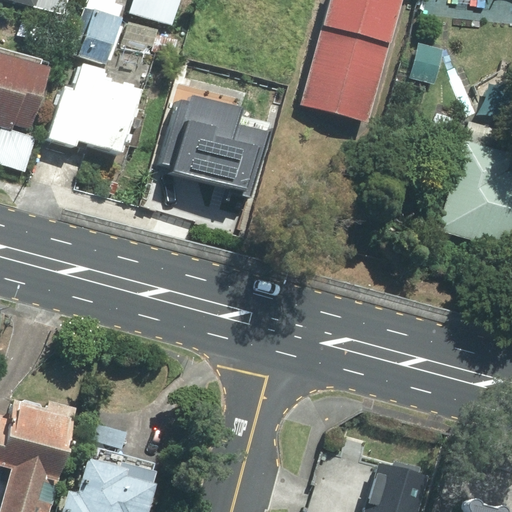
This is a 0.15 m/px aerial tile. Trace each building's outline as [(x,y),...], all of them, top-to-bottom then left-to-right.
[(15,0),(64,16),(69,0),(15,0)] [(77,61),(105,69),(124,0),(122,0),(83,0),(68,58),(77,61)] [(179,0),(135,0),(132,11),(172,23),(179,0)] [(294,0),(223,0),(223,3),(287,24),(294,0)] [(399,0),(329,0),(303,99),(367,117),(399,0)] [(0,154),(27,161),(53,64),(0,50),(0,154)] [(148,81),(75,61),(56,129),(129,148),(148,81)] [(511,133),(472,121),(441,221),(511,242),(511,133)] [(82,406),(29,393),(10,389),(0,430),(0,458),(10,461),(0,504),(0,511),(44,511),(56,464),(67,467),(82,406)] [(151,511),(163,476),(92,455),(74,511),(151,511)] [(511,511),(511,504),(470,493),(465,511),(511,511)]
